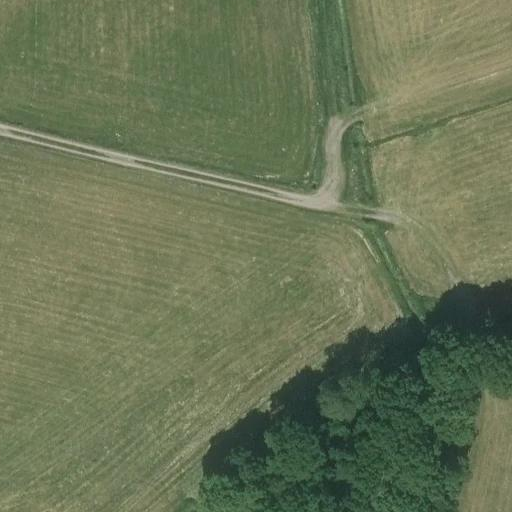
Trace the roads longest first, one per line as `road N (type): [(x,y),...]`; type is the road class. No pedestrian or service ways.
road 1 (track): [(469,316),(447,258),(404,220),(307,206),(333,189),(316,0)]
road 2 (track): [(307,206),(0,129)]
